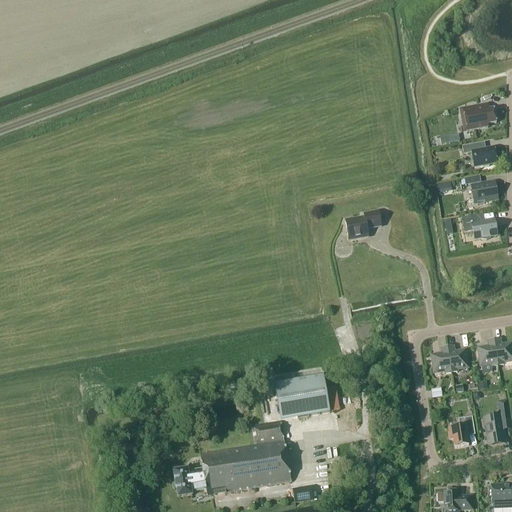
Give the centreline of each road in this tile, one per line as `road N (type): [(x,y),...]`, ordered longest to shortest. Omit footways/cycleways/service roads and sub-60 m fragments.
road 1 (residential): [(419,334),(413,341),(431,463),(440,469),(511,456)]
road 2 (residential): [(511,204),(511,80)]
